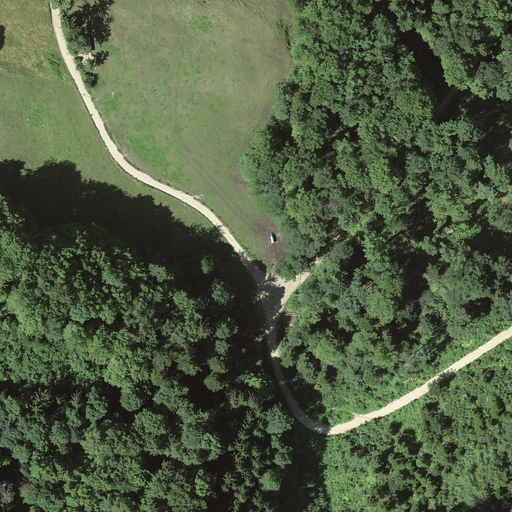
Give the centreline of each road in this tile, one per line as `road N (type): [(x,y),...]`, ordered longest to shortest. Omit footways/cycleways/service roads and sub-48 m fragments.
road 1 (track): [(511,330),(387,408),(334,428),(312,423),(293,404),(274,331),(292,275),(311,265),(388,174),(511,0)]
road 2 (track): [(91,511),(97,482),(184,329),(250,283),(292,275),(255,266),(191,202),(125,168),(62,50),(52,0)]
